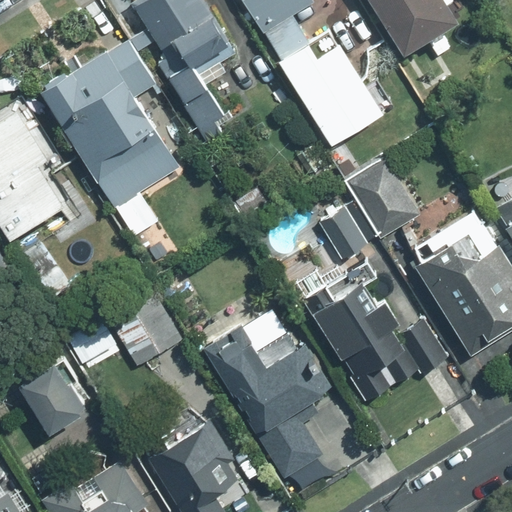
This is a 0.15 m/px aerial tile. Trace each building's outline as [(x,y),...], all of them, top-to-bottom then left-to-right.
[(204,0),(129,0),(121,5),(208,148),(244,126),(203,56),(229,40),(204,0)] [(313,0),(237,0),(328,142),(383,108),(313,0)] [(444,0),(354,0),(394,57),(455,16),(444,0)] [(97,43),(29,88),(111,211),(180,166),(97,43)] [(13,104),(0,111),(0,228),(4,236),(69,197),(13,104)] [(383,150),(342,173),(376,235),(418,212),(383,150)] [(511,198),(484,216),(511,257),(511,198)] [(148,204),(130,217),(157,256),(175,243),(148,204)] [(511,277),(465,204),(401,244),(470,353),(511,327),(511,277)] [(346,205),(319,219),(336,255),(364,241),(346,205)] [(377,237),(293,292),(367,403),(451,348),(377,237)] [(100,310),(134,363),(179,335),(145,282),(100,310)] [(230,317),(197,336),(283,479),(324,454),(295,406),(336,382),(302,325),(253,355),(230,317)] [(51,357),(11,381),(42,433),(82,409),(51,357)] [(201,414),(143,450),(181,511),(228,511),(254,497),(201,414)] [(110,446),(35,489),(48,511),(130,511),(126,503),(139,495),(110,446)] [(18,511),(7,489),(0,492),(0,511),(18,511)]
